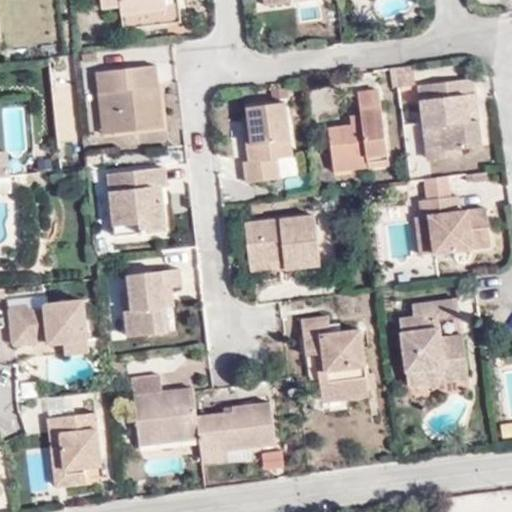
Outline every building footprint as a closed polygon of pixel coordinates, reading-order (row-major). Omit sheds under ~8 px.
[(102,0),(102,2),(120,0),(122,21),(181,14),(179,0),(102,0)] [(118,125),(165,119),(164,103),(147,105),(145,80),(161,78),(158,58),(94,65),(98,104),(115,101),(118,125)] [(424,80),(430,124),(448,122),(452,145),(468,143),(487,141),(484,117),(477,116),(474,90),(480,88),(479,74),(424,80)] [(147,105),(164,103),(161,78),(145,80),(147,105)] [(388,150),(379,79),(355,83),(357,102),(347,104),(348,115),(325,118),(330,163),(365,158),(365,154),(388,150)] [(245,99),(246,111),(251,110),(255,134),(243,136),(245,156),(241,157),(243,175),(276,170),(274,150),(290,148),(283,94),(245,99)] [(98,104),(101,127),(118,125),(115,101),(98,104)] [(251,110),(246,111),(240,112),(243,136),(255,134),(251,110)] [(448,122),(430,124),(435,153),(468,150),(468,143),(452,145),(448,122)] [(138,218),(139,229),(166,226),(164,205),(148,206),(146,182),(161,180),(168,179),(165,162),(107,169),(112,220),(138,218)] [(13,163),(0,164),(0,176),(14,174),(13,163)] [(148,206),(164,205),(161,180),(146,182),(148,206)] [(466,206),(464,190),(426,195),(428,211),(436,211),(440,248),(497,240),(493,204),(466,206)] [(247,248),(279,245),(280,262),(319,258),(313,205),(244,213),(247,248)] [(112,220),(114,232),(139,229),(138,218),(112,220)] [(247,248),(248,267),(280,262),(279,245),(247,248)] [(163,303),(161,282),(175,280),(182,279),(181,264),(121,271),(126,330),(165,326),(163,303)] [(178,302),(175,280),(161,282),(163,303),(178,302)] [(406,381),(429,378),(427,362),(445,359),(448,375),(467,373),(462,328),(441,330),(439,312),(460,310),(457,292),(423,296),(426,323),(412,324),(400,326),(406,381)] [(423,296),(410,298),(412,324),(426,323),(423,296)] [(5,305),(6,314),(42,310),(41,301),(5,305)] [(57,343),(81,341),(78,306),(42,310),(6,314),(8,348),(57,343)] [(333,327),(330,312),(303,315),(307,349),(324,346),(327,363),(319,365),(323,393),(371,386),(362,325),(333,327)] [(59,358),(83,354),(81,341),(57,343),(59,358)] [(427,362),(429,378),(448,375),(445,359),(427,362)] [(132,438),(194,432),(191,410),(188,382),(160,385),(159,368),(126,372),(132,438)] [(191,410),(194,432),(196,447),(222,443),(248,439),(272,437),(266,398),(227,402),(227,407),(191,410)] [(94,467),(88,415),(40,420),(49,487),(79,485),(78,469),(94,467)] [(511,421),(498,423),(500,438),(511,436),(511,421)] [(222,443),(223,456),(249,452),(248,439),(222,443)] [(223,456),(222,443),(196,447),(197,459),(223,456)] [(288,466),(286,450),(266,452),(267,469),(288,466)]
